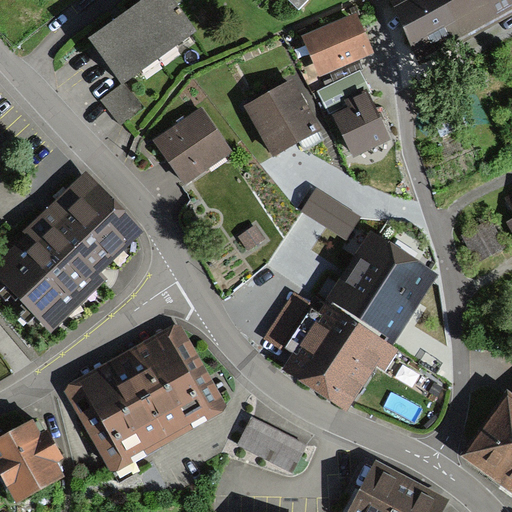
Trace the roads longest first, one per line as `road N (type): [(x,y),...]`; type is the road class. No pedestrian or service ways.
road 1 (residential): [(432,462),(451,433),(463,389),(456,310),(442,240),(412,159),(404,85),(374,0)]
road 2 (residential): [(190,274),(257,373),(341,423),(432,462)]
road 3 (residential): [(0,51),(155,220),(190,274)]
road 4 (residential): [(0,406),(190,274)]
